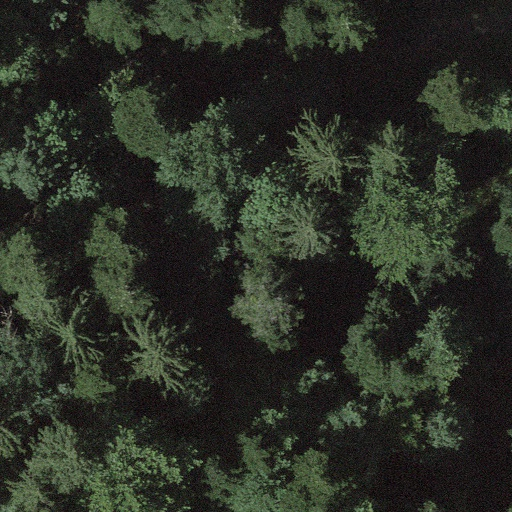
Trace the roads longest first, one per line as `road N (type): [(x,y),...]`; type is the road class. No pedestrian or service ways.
road 1 (track): [(351,0),(411,16),(511,14)]
road 2 (track): [(119,0),(0,95)]
